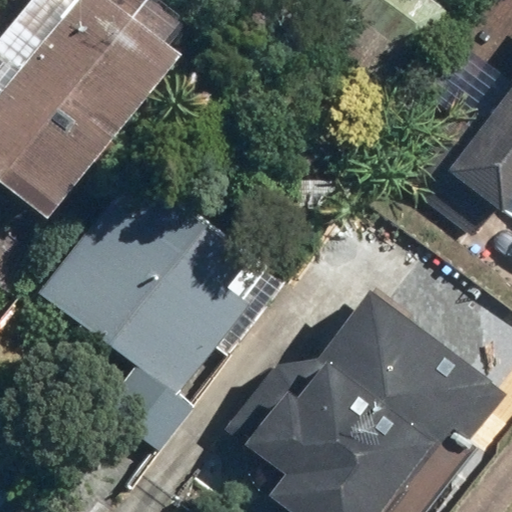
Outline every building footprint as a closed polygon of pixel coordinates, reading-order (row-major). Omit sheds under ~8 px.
[(139,0),(35,0),(0,44),(0,191),(43,225),(173,60),(166,55),(183,34),(139,0)] [(446,15),(427,0),(332,0),(309,30),(386,91),(446,15)] [(501,222),(511,206),(511,74),(438,177),(501,222)] [(34,297),(133,372),(96,421),(154,464),(209,392),(190,378),(268,277),(130,172),(34,297)] [(368,295),(306,377),(284,361),(226,438),(276,475),(257,501),(272,511),(383,511),(483,381),(368,295)]
